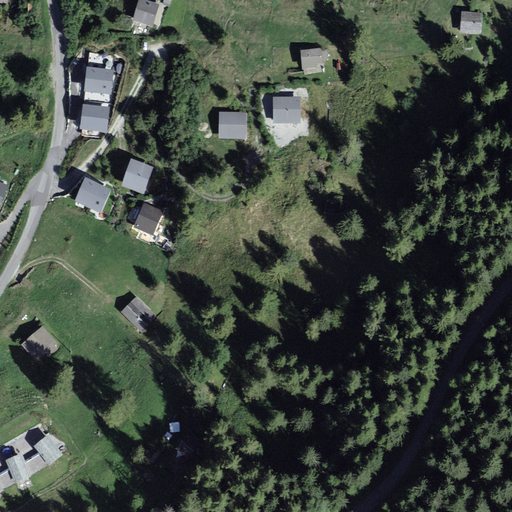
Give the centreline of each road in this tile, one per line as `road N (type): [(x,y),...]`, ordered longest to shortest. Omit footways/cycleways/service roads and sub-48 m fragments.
road 1 (unclassified): [(0,286),(32,224),(55,147),(61,106),(53,0)]
road 2 (unclassified): [(511,279),(397,473),(356,511)]
